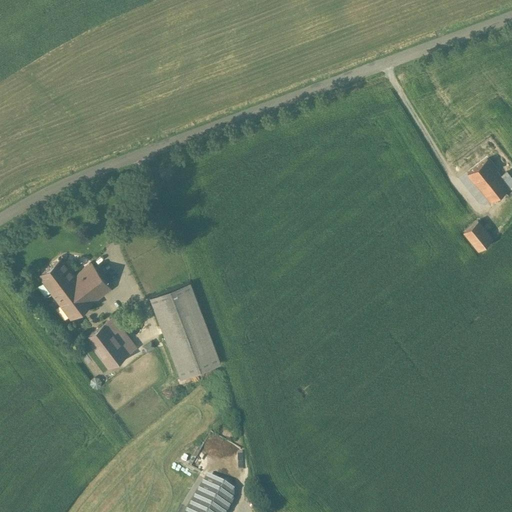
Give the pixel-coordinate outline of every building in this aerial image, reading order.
[(487,158),(467,173),(478,187),(497,171),(487,158)] [(497,171),(478,187),(491,202),(504,192),(507,195),(511,190),(511,179),(506,172),(501,176),(497,171)] [(492,239),(478,221),(463,232),(478,251),(492,239)] [(62,258),(39,275),(52,293),(75,275),(62,258)] [(75,275),(52,293),(71,318),(110,288),(91,263),(75,275)] [(189,281),(149,296),(180,378),(220,363),(189,281)] [(112,317),(85,338),(108,368),(135,348),(112,317)] [(208,477),(187,511),(227,511),(233,502),(233,491),(208,477)]
